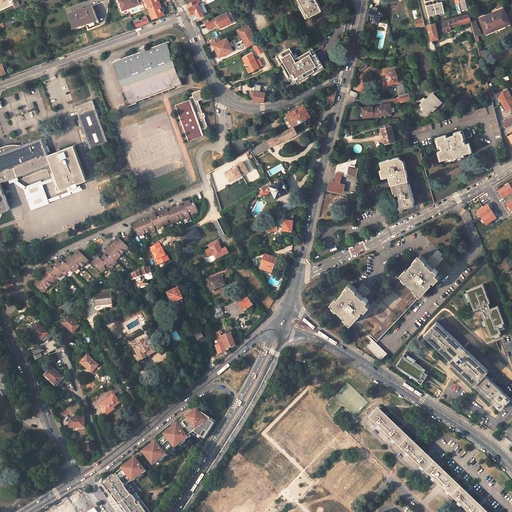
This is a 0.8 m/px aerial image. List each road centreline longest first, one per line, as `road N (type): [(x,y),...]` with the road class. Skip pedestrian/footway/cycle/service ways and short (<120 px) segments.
road 1 (residential): [(0,317),(14,307),(37,262),(206,183),(199,151),(221,148),(219,92)]
road 2 (residential): [(298,273),(312,273),(511,164)]
road 3 (primary): [(179,511),(259,383),(280,328)]
road 4 (primary): [(298,273),(346,77)]
road 5 (tertiary): [(511,465),(349,354)]
road 6 (residential): [(183,17),(0,84)]
road 7 (residential): [(219,92),(233,103),(273,107),(346,77)]
road 8 (tertiary): [(52,426),(0,317)]
